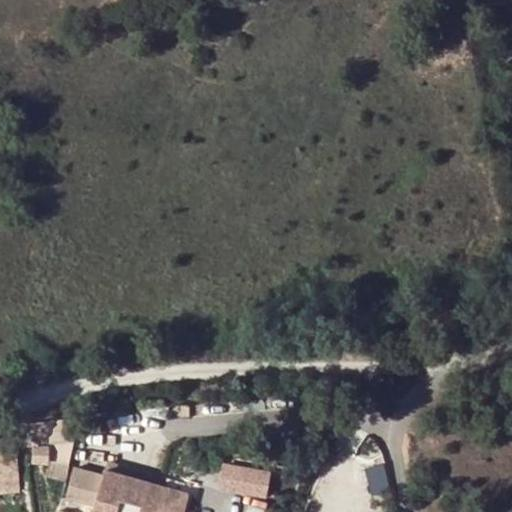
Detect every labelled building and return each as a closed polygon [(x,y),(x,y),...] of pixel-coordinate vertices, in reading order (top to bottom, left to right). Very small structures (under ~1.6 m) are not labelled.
[(68,417),(28,420),(30,440),(69,437),(68,417)] [(0,490),(24,489),(21,445),(0,445),(0,490)] [(222,488),(273,495),(277,467),(226,460),(222,488)] [(108,472),(106,477),(77,469),(67,503),(96,511),(188,511),(193,496),(167,489),(108,472)] [(197,484),(171,476),(167,489),(193,496),(197,484)]
